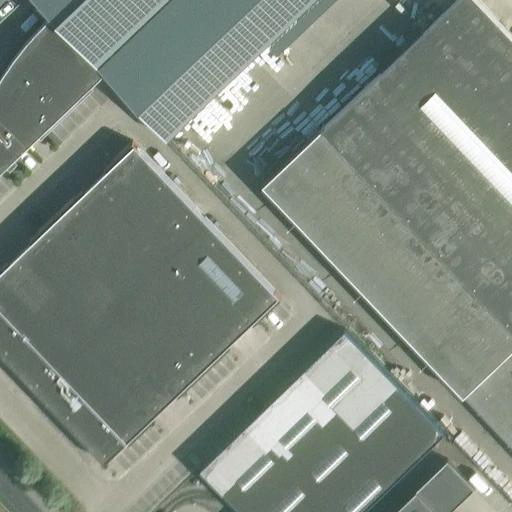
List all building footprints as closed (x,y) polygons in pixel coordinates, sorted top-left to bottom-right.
[(35,0),(48,13),(104,72),(166,137),(310,0),(35,0)] [(264,183),(399,323),(417,306),(482,372),(463,391),(511,443),(511,37),(476,0),(455,0),(373,79),(264,183)] [(67,111),(86,93),(94,86),(92,84),(104,72),(48,13),(31,32),(16,53),(67,111)] [(0,76),(0,115),(27,145),(39,135),(40,137),(67,111),(16,53),(0,76)] [(0,171),(27,145),(0,115),(0,171)] [(107,169),(96,180),(153,240),(192,204),(132,141),(104,167),(107,169)] [(85,190),(82,188),(55,213),(115,276),(153,240),(96,180),(85,190)] [(253,323),(276,301),(281,297),(192,204),(153,240),(240,331),(251,321),(253,323)] [(31,241),(20,252),(78,312),(115,276),(55,213),(29,239),(31,241)] [(153,240),(115,276),(204,370),(231,344),(229,341),(240,331),(153,240)] [(7,259),(0,266),(0,305),(40,348),(78,312),(20,252),(9,262),(7,259)] [(175,392),(178,395),(204,370),(115,276),(78,312),(164,403),(175,392)] [(31,385),(99,457),(104,462),(127,440),(129,442),(129,441),(40,348),(0,305),(0,352),(18,371),(22,367),(35,381),(31,385)] [(78,312),(40,348),(129,441),(156,416),(153,413),(164,403),(78,312)] [(344,329),(199,468),(241,511),(360,511),(444,432),(344,329)] [(448,511),(474,488),(447,459),(391,511),(448,511)]
